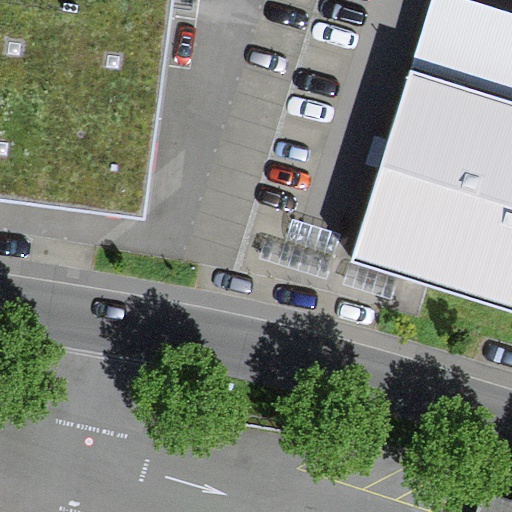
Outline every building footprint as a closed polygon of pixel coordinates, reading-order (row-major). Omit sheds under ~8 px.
[(0,0),(0,202),(144,221),(173,0),(0,0)] [(497,24),(429,3),(420,30),(488,51),(497,24)] [(468,58),(415,42),(407,66),(461,82),(468,58)] [(511,98),(461,82),(407,66),(348,260),(353,262),(398,276),(511,310),(511,98)] [(353,262),(345,289),(390,303),(398,276),(353,262)] [(511,511),(511,508),(483,499),(478,511),(511,511)]
